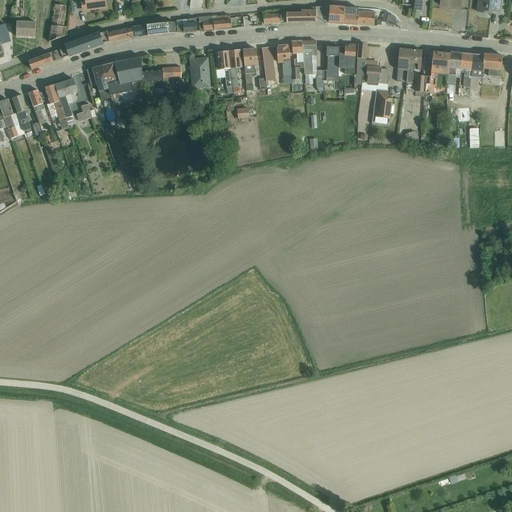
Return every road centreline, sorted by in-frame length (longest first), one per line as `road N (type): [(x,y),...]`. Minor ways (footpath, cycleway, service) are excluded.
road 1 (unclassified): [(0,68),(121,24),(314,3),(389,7),(403,18),(407,37)]
road 2 (tertiary): [(407,37),(295,34),(165,44),(95,58),(0,92)]
road 3 (unclassified): [(331,511),(257,468),(133,415),(55,388),(0,383)]
